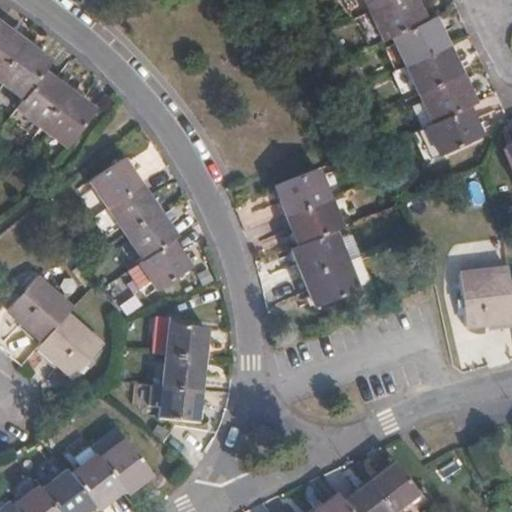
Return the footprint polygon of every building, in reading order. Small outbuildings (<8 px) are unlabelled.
[(440,157),(481,138),(468,107),(474,103),(435,17),(425,21),(415,0),(364,0),(383,41),(394,36),(433,123),(427,126),(440,157)] [(48,70),(54,61),(0,21),(0,84),(22,100),(14,111),(66,148),(100,110),(48,70)] [(511,144),(503,149),(511,170),(511,144)] [(153,309),(190,284),(173,260),(176,255),(118,165),(84,190),(136,275),(134,277),(153,309)] [(317,320),(358,305),(335,247),(340,243),(318,187),(276,203),(298,260),(296,262),(317,320)] [(511,280),(509,281),(507,269),(462,274),(467,327),(511,322),(511,280)] [(72,377),(100,345),(66,314),(71,308),(36,277),(7,309),(43,341),(38,348),(72,377)] [(204,325),(166,323),(161,420),(197,423),(204,325)] [(150,474),(125,441),(99,460),(95,455),(70,475),(66,471),(41,490),(36,485),(12,505),(8,500),(0,506),(0,511),(83,511),(93,505),(96,509),(122,490),(125,493),(150,474)] [(387,511),(414,491),(390,463),(340,501),(334,493),(309,511),(387,511)]
